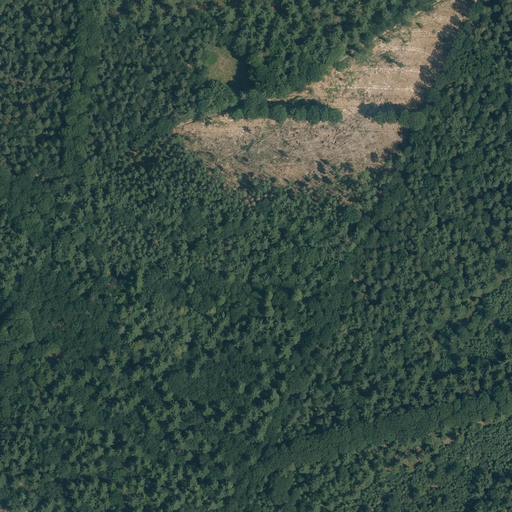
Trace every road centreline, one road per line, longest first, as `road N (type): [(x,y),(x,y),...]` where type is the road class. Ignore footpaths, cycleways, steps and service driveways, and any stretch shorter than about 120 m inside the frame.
road 1 (track): [(235,511),(486,0)]
road 2 (track): [(24,238),(70,187),(200,117),(256,107),(438,0)]
road 3 (track): [(511,401),(266,459),(262,470),(290,511)]
road 4 (track): [(16,303),(38,339),(260,461)]
